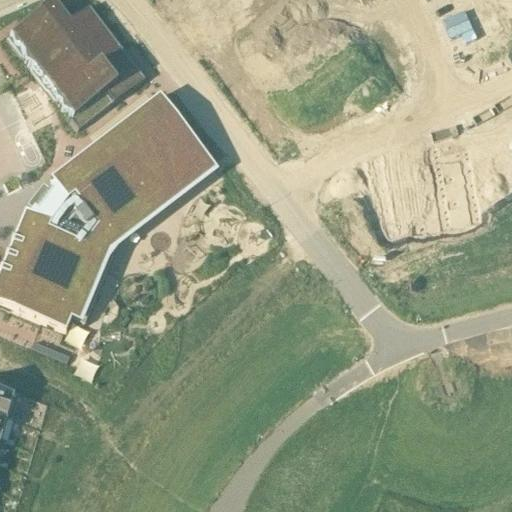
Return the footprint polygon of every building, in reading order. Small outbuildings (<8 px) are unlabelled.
[(261,21),(245,32),(264,59),(299,33),(282,9),(287,5),(283,0),(265,0),(253,9),(261,21)] [(426,0),(432,10),(448,0),(426,0)] [(55,5),(5,42),(76,135),(122,100),(120,98),(132,89),(134,91),(145,83),(89,10),(70,25),(55,5)] [(470,33),(453,44),(459,53),(476,43),(470,33)] [(25,216),(0,276),(0,309),(66,337),(71,324),(84,329),(112,261),(99,256),(106,246),(108,244),(111,242),(210,166),(160,99),(84,158),(84,157),(50,183),(53,188),(30,218),(25,216)] [(376,174),(349,178),(356,214),(380,210),(385,239),(478,226),(464,147),(375,163),(376,174)] [(0,396),(0,422),(7,425),(7,426),(11,427),(18,402),(0,396)]
